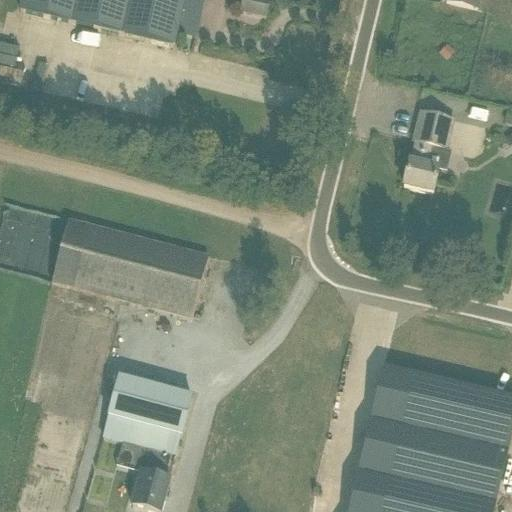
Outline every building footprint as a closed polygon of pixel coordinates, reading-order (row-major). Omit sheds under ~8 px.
[(24,0),(20,16),(173,51),(184,0),(243,0),(240,15),(266,21),(269,7),(267,6),(268,2),(261,0),(24,0)] [(447,0),(446,6),(479,13),(482,0),(447,0)] [(0,66),(15,70),(19,51),(0,46),(0,66)] [(448,48),(438,57),(445,65),(455,56),(448,48)] [(503,128),(511,130),(511,116),(506,115),(503,128)] [(409,167),(404,191),(433,198),(437,179),(438,174),(427,171),(432,151),(443,154),(445,154),(453,123),(421,116),(414,147),(415,147),(410,167),(409,167)] [(52,287),(192,323),(208,261),(68,224),(52,287)] [(351,511),(493,511),(511,435),(511,402),(384,372),(351,511)] [(132,511),(134,511),(161,511),(169,484),(180,441),(181,441),(192,402),(119,382),(113,402),(108,420),(109,420),(104,441),(152,454),(146,478),(142,477),(132,511)] [(136,473),(138,455),(121,452),(118,470),(136,473)]
